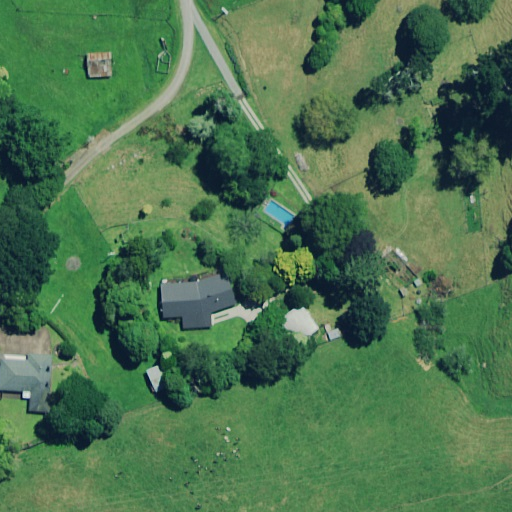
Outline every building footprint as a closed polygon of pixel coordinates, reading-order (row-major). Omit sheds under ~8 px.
[(112,78),(112,55),(88,55),(88,78),(112,78)] [(178,317),(179,330),(214,329),(213,309),(241,300),(228,271),(204,280),(203,274),(187,276),(187,282),(163,281),(162,318),(178,317)] [(319,329),(302,305),(277,322),(293,346),(319,329)] [(339,328),(323,335),(326,343),(343,336),(339,328)] [(30,361),(24,360),(24,356),(4,355),(4,359),(2,359),(0,389),(0,390),(22,392),(21,399),(30,399),(30,413),(54,414),(57,356),(31,355),(30,361)] [(146,372),(151,382),(148,384),(151,393),(155,391),(155,393),(172,387),(162,365),(146,372)]
